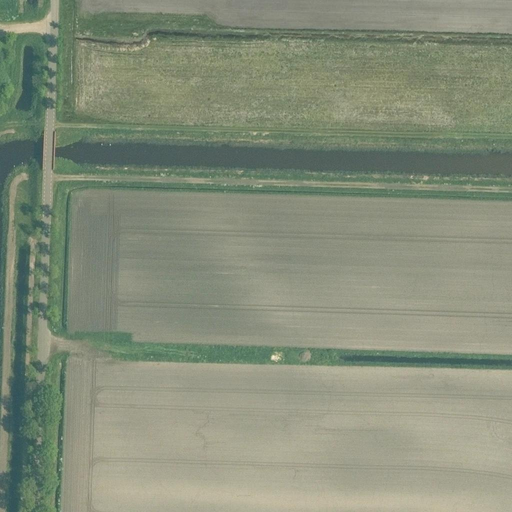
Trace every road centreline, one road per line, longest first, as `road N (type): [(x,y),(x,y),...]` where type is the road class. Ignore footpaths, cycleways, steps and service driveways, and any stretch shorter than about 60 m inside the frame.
road 1 (unclassified): [(35,511),(54,0)]
road 2 (track): [(47,177),(511,191)]
road 3 (track): [(511,140),(49,126)]
